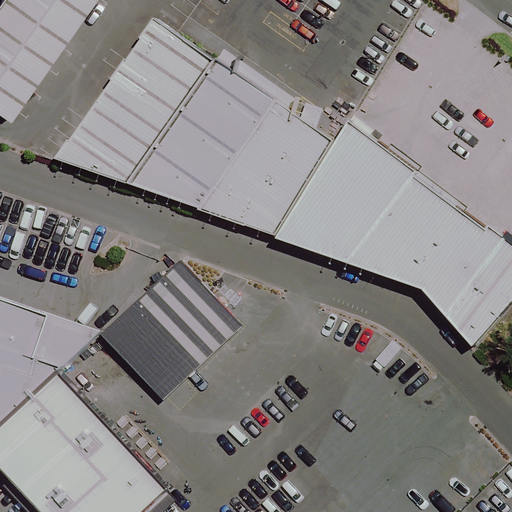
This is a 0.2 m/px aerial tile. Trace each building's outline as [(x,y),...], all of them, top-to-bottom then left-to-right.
[(3,0),(0,5),(0,105),(14,115),(95,0),(3,0)] [(345,150),(170,28),(75,163),(285,244),(345,150)] [(511,246),(351,147),(286,249),(427,298),(482,354),(511,318),(511,246)] [(0,429),(4,426),(79,354),(106,329),(0,295),(0,429)] [(79,354),(4,426),(87,511),(152,511),(193,473),(177,457),(79,354)]
